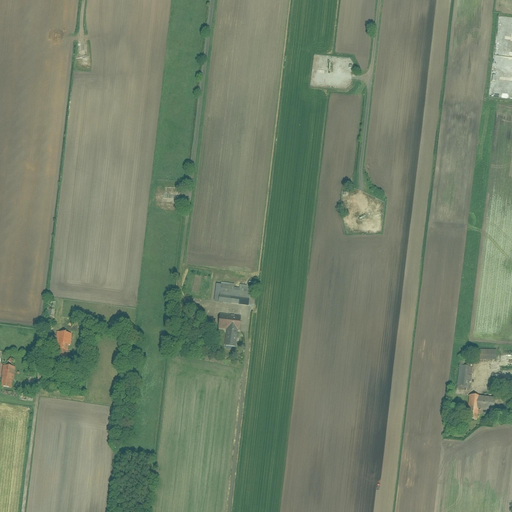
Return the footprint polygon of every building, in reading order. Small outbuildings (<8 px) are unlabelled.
[(221,283),(221,286),(216,285),(213,303),(249,307),(251,289),(250,289),(250,287),(240,285),(240,288),(235,287),(235,285),(221,283)] [(227,328),(225,347),(236,348),(239,329),(243,330),(244,318),(220,315),(219,327),(227,328)] [(70,336),(59,334),(56,360),(67,361),(70,336)] [(484,349),(483,364),(497,365),(498,350),(484,349)] [(460,359),(457,390),(468,391),(471,360),(460,359)] [(3,367),(0,387),(13,389),(15,368),(3,367)] [(469,396),(468,410),(494,413),(496,399),(469,396)]
